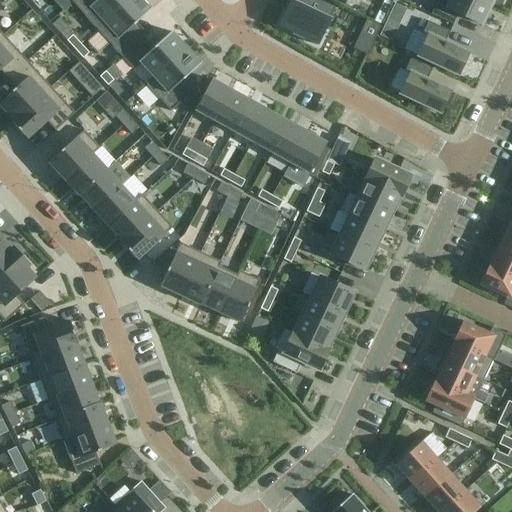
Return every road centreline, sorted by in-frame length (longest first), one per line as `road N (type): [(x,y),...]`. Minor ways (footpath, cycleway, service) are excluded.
road 1 (residential): [(0,163),(87,263),(148,433),(221,511)]
road 2 (tertiary): [(256,511),(336,441),(414,278)]
road 3 (residential): [(226,25),(241,42),(469,166)]
road 4 (tertiary): [(414,278),(469,166)]
